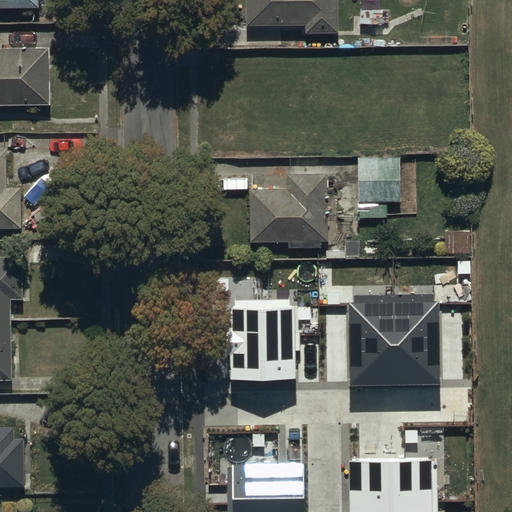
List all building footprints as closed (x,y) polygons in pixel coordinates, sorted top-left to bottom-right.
[(0,0),(0,7),(40,9),(40,0),(0,0)] [(338,32),(337,0),(245,0),(246,25),(308,24),(308,32),(338,32)] [(52,48),(0,48),(0,106),(52,106),(52,48)] [(337,68),(278,68),(279,143),(338,143),(338,107),(343,107),(343,95),(337,95),(337,68)] [(8,151),(0,151),(0,228),(23,228),(23,187),(8,187),(8,151)] [(402,200),(402,156),(358,157),(358,200),(402,200)] [(254,244),(290,242),(290,248),(321,247),(321,241),(329,241),(327,174),(288,175),(289,191),(252,192),(254,244)] [(22,257),(0,257),(0,381),(12,381),(10,300),(23,300),(22,257)] [(439,302),(348,303),(349,387),(440,386),(439,302)] [(294,306),(230,306),(231,380),(294,380),(294,306)] [(15,425),(0,425),(0,483),(26,483),(25,439),(15,439),(15,425)] [(434,511),(434,458),(350,459),(350,511),(434,511)] [(303,511),(303,465),(231,466),(231,511),(303,511)]
